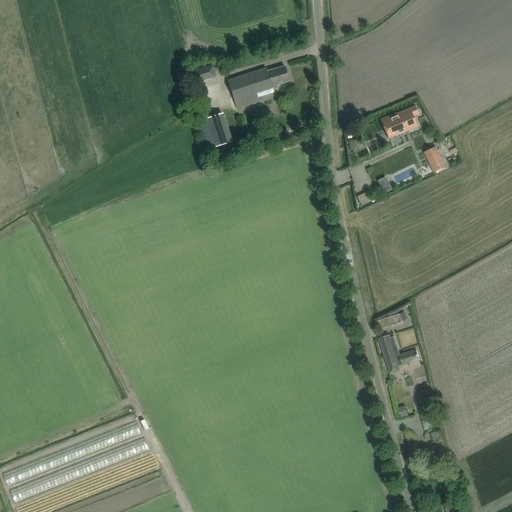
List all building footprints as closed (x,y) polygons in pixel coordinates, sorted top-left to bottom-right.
[(192,51),(200,50),(199,40),(192,40),(192,51)] [(266,68),(228,79),(237,108),(260,100),(257,93),(263,91),(273,88),(272,87),(289,81),(285,66),(267,71),(266,68)] [(415,106),(397,113),(380,120),(388,139),(417,127),(413,117),(418,115),(415,106)] [(232,142),(223,113),(196,122),(205,150),(232,142)] [(436,146),(423,152),(433,172),(445,166),(436,146)] [(401,314),(384,319),(375,322),(377,330),(403,322),(401,314)] [(390,335),(380,338),(390,374),(401,371),(400,367),(402,366),(403,366),(420,361),(417,349),(400,355),(394,337),(391,338),(390,335)] [(407,416),(405,406),(397,408),(400,418),(407,416)]
